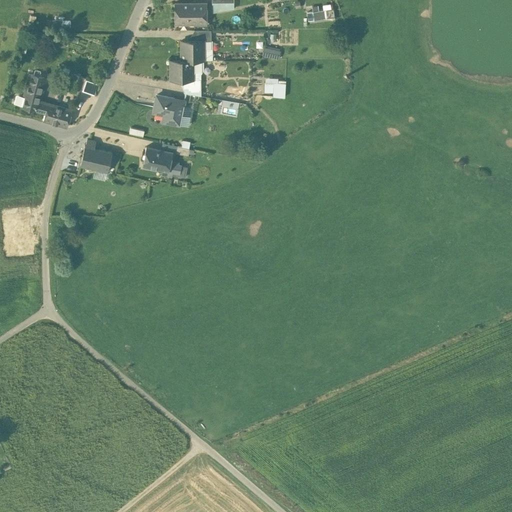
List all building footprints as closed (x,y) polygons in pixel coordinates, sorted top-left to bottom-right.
[(207,1),(174,2),(174,24),(206,23),(207,1)] [(323,9),(313,9),(313,18),(332,17),(332,2),(323,3),(323,9)] [(230,24),(240,23),(240,13),(230,14),(230,24)] [(211,29),(194,29),(194,40),(203,39),(203,40),(211,40),(211,29)] [(203,40),(203,39),(194,40),(181,40),(181,59),(192,59),(203,59),(203,40)] [(264,45),(262,54),(279,57),(281,48),(264,45)] [(193,78),(192,59),(181,59),(170,59),(170,79),(183,79),(193,79),(193,78)] [(44,77),(31,73),(22,106),(45,112),(48,103),(38,100),(44,77)] [(82,77),(73,74),(69,86),(78,89),(82,77)] [(193,78),(193,79),(183,79),(184,92),(201,95),(200,78),(193,78)] [(286,84),(265,83),(265,91),(286,92),(286,84)] [(184,100),(156,94),(153,109),(164,111),(162,120),(179,124),(184,100)] [(71,110),(48,103),(45,112),(43,119),(67,126),(71,110)] [(95,140),(87,138),(85,145),(94,147),(95,140)] [(85,145),(84,145),(80,164),(107,171),(112,151),(94,147),(85,145)] [(172,151),(146,145),(142,165),(179,172),(181,166),(181,165),(178,164),(179,161),(174,160),(174,161),(170,161),(172,151)] [(189,148),(177,145),(176,152),(188,155),(189,148)] [(16,207),(18,236),(39,235),(37,206),(16,207)]
